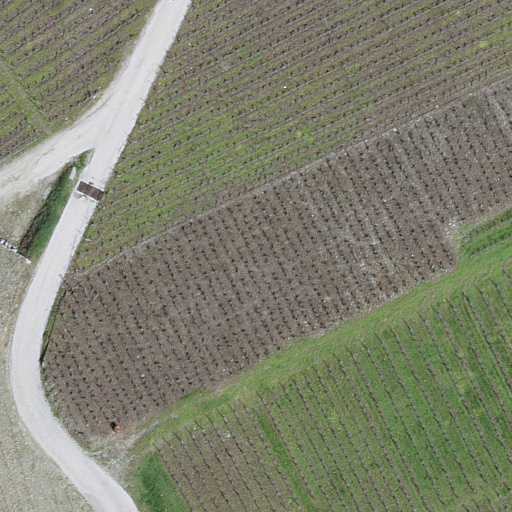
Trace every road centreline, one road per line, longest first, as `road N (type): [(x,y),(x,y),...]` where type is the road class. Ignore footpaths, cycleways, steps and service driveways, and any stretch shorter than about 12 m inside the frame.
road 1 (track): [(178,0),(41,299),(23,360),(28,408),(115,511)]
road 2 (track): [(122,121),(0,196)]
